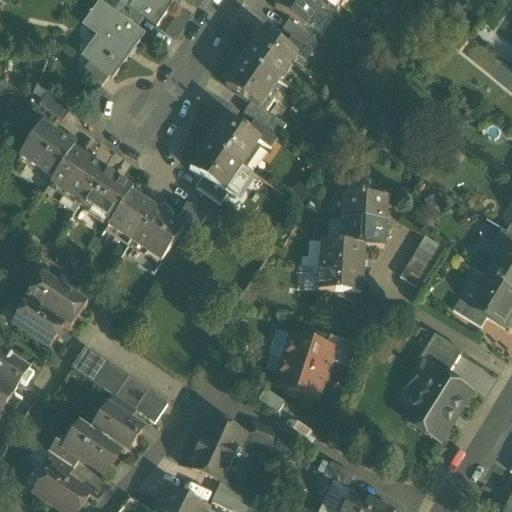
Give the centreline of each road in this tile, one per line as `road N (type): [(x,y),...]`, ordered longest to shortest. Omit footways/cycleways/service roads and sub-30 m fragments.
road 1 (residential): [(229,0),(150,118)]
road 2 (residential): [(511,390),(439,511)]
